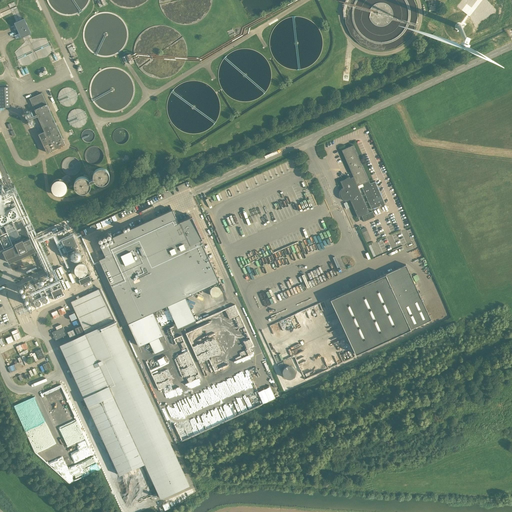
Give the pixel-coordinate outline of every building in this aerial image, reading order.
[(14,35),(16,39),(20,37),(21,38),(31,33),(24,18),(14,23),(19,33),(14,35)] [(463,27),(463,26),(463,25),(463,24),(462,24),(462,23),(461,23),(460,22),(459,22),(458,22),(457,23),(456,23),(456,24),(455,25),(455,26),(455,27),(456,28),(456,29),(457,30),(458,30),(459,30),(460,30),(461,30),(462,29),(463,28),(463,27)] [(129,54),(122,57),(126,66),(133,63),(129,54)] [(8,87),(0,87),(0,107),(9,107),(8,87)] [(65,144),(46,104),(42,93),(29,98),(44,131),(38,134),(47,152),(65,144)] [(358,217),(361,215),(363,220),(364,221),(375,217),(373,211),(369,213),(357,186),(362,184),(363,186),(362,187),(371,209),(384,203),(375,181),(370,184),(353,145),(342,150),(353,177),(350,178),(350,179),(348,180),(347,178),(340,181),(343,188),(341,189),(340,190),(339,192),(339,193),(339,195),(339,197),(340,198),(342,199),(343,200),(345,201),(347,201),(348,200),(350,200),(358,217)] [(109,177),(109,176),(109,174),(108,173),(107,171),(106,170),(105,169),(104,168),(102,168),(100,168),(98,169),(96,169),(95,170),(94,172),(93,173),(93,175),(93,176),(93,178),(93,179),(94,180),(95,182),(96,183),(98,183),(100,184),(101,184),(104,183),(105,182),(107,181),(108,180),(108,179),(109,177)] [(0,238),(0,239),(4,245),(5,248),(3,249),(9,263),(36,251),(19,215),(14,202),(0,208),(0,200),(10,196),(7,189),(0,191),(0,178),(2,177),(0,173),(0,238)] [(90,186),(90,184),(90,183),(90,181),(89,179),(88,178),(87,177),(85,177),(83,176),(82,176),(80,176),(78,177),(77,177),(76,179),(75,180),(74,182),(74,183),(73,185),(74,187),(74,188),(75,190),(76,191),(78,192),(79,192),(81,193),(82,193),(84,193),(85,192),(87,191),(88,190),(89,189),(90,188),(90,186)] [(67,190),(67,188),(67,186),(67,185),(66,183),(65,181),(63,180),(61,179),(60,179),(58,179),(56,179),(54,180),(52,181),(50,183),(49,185),(49,186),(49,188),(49,190),(50,192),(51,194),(52,195),(53,196),(55,197),(57,197),(58,197),(60,197),(62,197),(63,196),(65,195),(66,194),(67,192),(67,190)] [(105,260),(99,262),(138,347),(164,335),(153,312),(219,282),(200,241),(202,240),(192,216),(179,222),(180,222),(178,223),(173,211),(112,240),(114,244),(101,250),(105,260)] [(366,227),(361,229),(366,240),(370,239),(366,227)] [(61,239),(56,241),(57,242),(63,256),(68,254),(67,252),(78,246),(73,235),(61,240),(61,239)] [(72,263),(74,264),(77,264),(80,264),(82,262),(83,260),(83,257),(82,255),(81,253),(79,251),(76,251),(74,252),(72,253),(70,255),(70,258),(70,261),(72,263)] [(406,264),(330,299),(356,354),(431,319),(406,264)] [(77,276),(79,278),(82,278),(84,277),(87,276),(88,273),(88,271),(87,268),(86,266),(84,265),(81,265),(79,265),(77,267),(75,269),(75,272),(75,274),(77,276)] [(54,270),(63,290),(71,287),(67,280),(65,281),(62,274),(64,273),(61,266),(54,270)] [(89,276),(79,280),(81,285),(91,281),(89,276)] [(53,291),(51,292),(54,299),(56,299),(65,295),(61,287),(53,291)] [(99,289),(71,302),(85,333),(60,345),(119,475),(145,463),(160,498),(189,485),(99,289)] [(208,325),(204,312),(190,317),(188,312),(181,314),(188,333),(191,332),(192,336),(195,335),(195,333),(209,328),(208,325)] [(56,342),(67,337),(63,327),(52,332),(56,342)] [(38,358),(44,357),(41,348),(35,350),(38,358)] [(296,373),(296,371),(296,370),(296,369),(295,368),(294,367),(292,365),(291,365),(289,365),(288,365),(287,365),(285,366),(284,367),(284,368),(283,369),(283,372),(283,373),(283,374),(284,375),(285,376),(287,377),(288,378),(290,378),(291,378),(292,377),(294,377),(294,376),(295,375),(296,374),(296,373)] [(257,391),(262,403),(275,398),(270,386),(257,391)]
